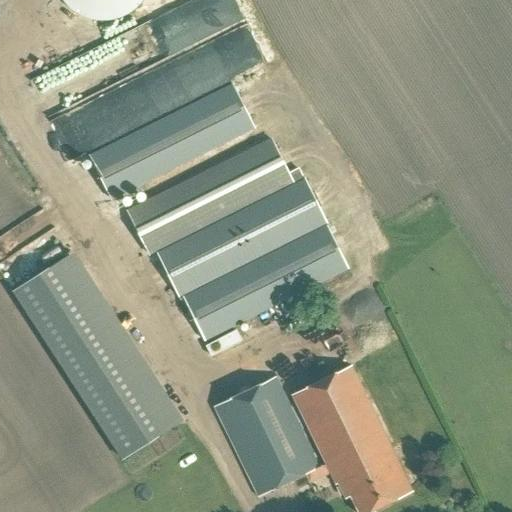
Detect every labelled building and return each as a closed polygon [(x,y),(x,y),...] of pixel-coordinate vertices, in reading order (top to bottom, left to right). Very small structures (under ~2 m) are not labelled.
[(79,16),(81,17),(83,18),(84,18),(86,19),(88,20),(89,20),(91,20),(93,21),(95,21),(96,21),(98,21),(100,22),(102,22),(104,22),(105,21),(107,21),(109,21),(111,21),(112,20),(114,20),(116,20),(117,19),(119,18),(121,18),(122,17),(124,16),(126,15),(127,15),(129,14),(130,13),(132,12),(133,10),(134,9),(136,8),(137,7),(138,6),(139,4),(140,3),(142,2),(143,0),(142,0),(60,0),(61,0),(62,2),(63,3),(64,4),(65,6),(67,7),(68,8),(69,9),(71,11),(72,12),(73,13),(75,14),(76,15),(78,15),(79,16)] [(238,0),(197,0),(166,13),(183,55),(170,60),(186,99),(266,66),(238,0)] [(233,86),(90,158),(112,203),(255,131),(233,86)] [(271,140),(127,212),(148,255),(292,183),(271,140)] [(292,183),(148,255),(173,302),(183,298),(322,228),(298,180),(292,183)] [(309,311),(301,295),(349,271),(327,226),(322,228),(183,298),(205,342),(282,303),(291,320),(309,311)] [(119,342),(65,258),(13,291),(123,460),(175,427),(131,360),(119,368),(107,350),(119,342)] [(359,511),(372,511),(411,493),(351,367),(294,395),(337,484),(339,484),(346,500),(352,497),(359,511)] [(277,377),(215,407),(258,497),(320,467),(277,377)]
